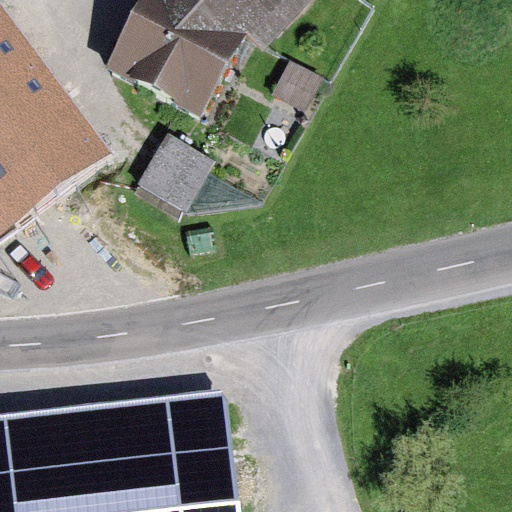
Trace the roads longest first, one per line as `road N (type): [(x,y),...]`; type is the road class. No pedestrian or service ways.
road 1 (tertiary): [(511,254),(145,333),(0,347)]
road 2 (track): [(345,511),(328,469),(305,300)]
